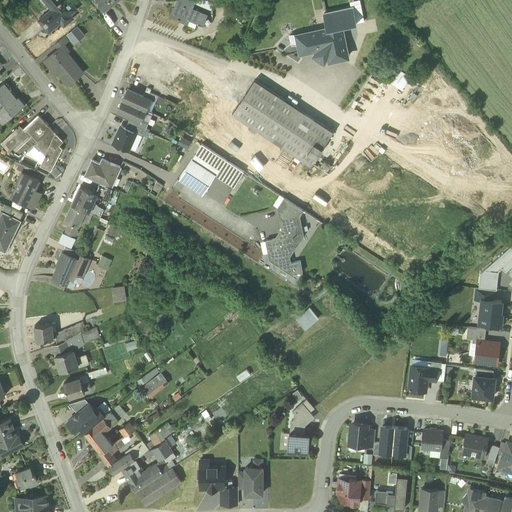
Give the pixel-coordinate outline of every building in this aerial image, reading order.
[(47,0),(53,7),(39,18),(49,30),(61,20),(64,24),(73,16),(70,13),(76,8),(69,0),(47,0)] [(116,0),(96,0),(104,9),(116,0)] [(193,0),(177,0),(174,7),(173,6),(170,14),(177,17),(177,18),(179,19),(180,18),(187,21),(190,13),(189,12),(191,6),(193,0)] [(324,11),(328,26),(341,23),(355,20),(352,5),(324,11)] [(190,13),(187,21),(201,27),(207,13),(191,6),(189,12),(190,13)] [(328,26),(297,33),(301,50),(315,47),(315,48),(312,54),(317,58),(320,59),(325,62),(328,57),(330,57),(330,59),(348,55),(341,23),(328,26)] [(85,34),(77,25),(65,35),(73,44),(85,34)] [(69,50),(64,44),(44,59),(52,69),(54,66),(68,83),(82,72),(66,53),(69,50)] [(333,130),(255,79),(232,112),(233,112),(232,113),(310,164),(333,130)] [(11,92),(3,83),(0,85),(0,119),(3,122),(24,105),(18,97),(13,101),(8,94),(11,92)] [(143,95),(128,88),(123,99),(145,109),(150,99),(143,95)] [(158,96),(145,90),(143,95),(150,99),(156,101),(158,96)] [(145,109),(123,99),(118,109),(131,115),(141,120),(145,109)] [(21,130),(17,134),(22,139),(24,142),(31,136),(36,142),(35,144),(43,137),(36,130),(45,121),(38,114),(21,130)] [(141,120),(131,115),(128,121),(145,128),(147,123),(141,120)] [(63,141),(45,121),(36,130),(43,137),(35,144),(45,154),(40,165),(50,169),(51,169),(54,163),(62,148),(58,145),(63,141)] [(145,128),(128,121),(126,127),(137,132),(137,133),(142,135),(145,128)] [(126,127),(121,125),(113,143),(129,150),(137,133),(137,132),(126,127)] [(18,126),(2,141),(10,151),(13,153),(14,152),(12,149),(22,139),(17,134),(21,130),(18,126)] [(244,171),(202,143),(192,158),(216,173),(234,185),(244,171)] [(111,162),(102,158),(100,163),(92,159),(85,174),(100,181),(111,186),(120,166),(111,162)] [(216,173),(192,158),(179,178),(203,193),(216,173)] [(31,167),(20,161),(16,168),(23,171),(23,172),(24,173),(27,174),(31,167)] [(64,167),(54,163),(51,169),(50,169),(47,175),(58,180),(64,167)] [(27,174),(24,173),(18,186),(17,185),(11,197),(34,208),(39,198),(32,194),(39,180),(27,174)] [(111,186),(100,181),(95,192),(97,193),(96,195),(107,199),(113,187),(111,186)] [(95,192),(80,185),(72,204),(85,210),(90,212),(96,195),(97,193),(95,192)] [(302,209),(285,198),(278,208),(280,219),(299,215),(302,209)] [(13,207),(5,203),(1,212),(6,214),(8,215),(13,207)] [(85,210),(72,204),(65,219),(70,221),(78,225),(85,210)] [(24,212),(13,207),(8,215),(20,221),(24,212)] [(6,214),(2,223),(0,222),(0,247),(5,250),(20,221),(8,215),(6,214)] [(299,215),(280,219),(282,228),(275,238),(266,240),(270,258),(292,273),(290,262),(287,246),(294,235),(302,234),(302,233),(299,215)] [(78,225),(70,221),(65,230),(74,234),(78,225)] [(109,229),(120,235),(123,230),(111,224),(109,229)] [(72,237),(62,233),(58,242),(68,246),(72,237)] [(511,244),(484,269),(498,271),(499,270),(502,267),(505,271),(511,265),(511,244)] [(76,251),(66,246),(63,252),(73,256),(74,256),(76,251)] [(63,252),(62,251),(58,260),(60,261),(52,277),(67,284),(70,276),(73,277),(75,272),(81,275),(89,257),(82,253),(79,259),(74,256),(73,256),(63,252)] [(102,254),(100,265),(110,267),(112,256),(102,254)] [(300,260),(290,262),(292,273),(302,271),(300,260)] [(498,271),(484,269),(480,272),(478,287),(494,289),(496,289),(498,271)] [(126,283),(113,285),(115,299),(128,298),(126,283)] [(478,287),(476,287),(475,298),(482,299),(482,297),(493,299),(494,289),(478,287)] [(493,299),(482,297),(482,299),(479,321),(501,324),(502,313),(500,313),(502,300),(493,299)] [(320,319),(311,307),(295,319),(304,331),(320,319)] [(52,322),(34,325),(36,340),(56,337),(57,337),(56,333),(56,330),(53,330),(52,322)] [(83,322),(56,333),(57,337),(56,337),(57,343),(65,340),(81,332),(85,330),(85,329),(83,322)] [(486,328),(468,326),(466,337),(484,339),(486,328)] [(96,327),(81,332),(84,341),(99,336),(96,327)] [(65,340),(69,350),(73,349),(84,341),(81,332),(65,340)] [(448,352),(448,338),(440,337),(440,351),(448,352)] [(129,348),(140,345),(138,338),(127,342),(129,348)] [(57,343),(52,345),(55,354),(69,350),(65,340),(57,343)] [(498,343),(479,341),(478,341),(478,342),(479,342),(477,354),(475,354),(474,361),(482,362),(482,360),(496,361),(498,343)] [(69,350),(55,354),(61,370),(76,364),(78,364),(76,357),(73,349),(69,350)] [(85,353),(76,357),(78,364),(76,364),(77,366),(89,362),(85,353)] [(442,361),(428,359),(427,366),(428,366),(428,367),(437,368),(441,369),(442,361)] [(427,366),(412,364),(409,388),(426,390),(427,378),(428,367),(428,366),(427,366)] [(437,368),(428,367),(427,378),(436,379),(437,368)] [(493,369),(476,367),(475,374),(493,376),(493,369)] [(161,371),(142,385),(147,392),(166,378),(161,371)] [(493,376),(475,374),(473,394),(492,396),(495,377),(493,376)] [(80,377),(64,381),(68,396),(84,391),(84,389),(91,387),(89,380),(82,382),(80,377)] [(85,398),(69,403),(77,412),(89,403),(85,398)] [(77,412),(68,420),(76,430),(82,426),(85,431),(105,415),(105,414),(104,415),(98,407),(98,406),(94,409),(89,402),(89,403),(77,412)] [(120,415),(127,410),(121,402),(114,407),(120,415)] [(314,415),(302,402),(293,410),(295,413),(304,424),(314,415)] [(105,415),(111,423),(118,417),(111,409),(105,415)] [(304,424),(295,413),(294,419),(292,419),(291,431),(303,432),(304,424)] [(85,431),(102,451),(114,443),(115,442),(112,439),(103,429),(111,423),(105,415),(85,431)] [(169,420),(149,434),(156,444),(165,438),(164,436),(180,424),(175,416),(169,420)] [(14,428),(10,418),(0,421),(0,435),(1,436),(4,443),(0,445),(0,448),(3,454),(23,443),(19,435),(15,437),(12,429),(14,428)] [(368,423),(354,422),(351,424),(350,433),(348,434),(347,439),(349,440),(349,442),(365,443),(367,427),(368,423)] [(395,426),(382,424),(381,441),(380,450),(392,451),(395,426)] [(407,427),(395,426),(392,451),(404,453),(405,453),(406,444),(407,427)] [(367,427),(365,443),(374,444),(374,441),(375,428),(367,427)] [(443,430),(423,428),(422,446),(424,446),(424,447),(430,448),(430,447),(441,448),(442,438),(443,430)] [(291,431),(289,431),(288,450),(297,451),(297,452),(298,452),(298,451),(308,452),(309,433),(303,432),(291,431)] [(481,436),(472,435),(472,434),(466,433),(462,452),(484,456),(488,437),(481,436)] [(102,451),(99,452),(114,471),(135,457),(136,458),(146,451),(150,448),(143,438),(125,450),(127,452),(117,459),(112,452),(118,448),(114,443),(102,451)] [(115,442),(114,443),(118,448),(125,443),(123,441),(124,441),(122,438),(115,442)] [(150,448),(146,451),(149,456),(155,451),(160,457),(172,449),(165,438),(156,444),(150,448)] [(450,439),(442,438),(441,448),(440,456),(448,457),(450,439)] [(507,443),(501,441),(497,452),(503,454),(507,443)] [(511,442),(507,441),(507,443),(503,454),(499,466),(511,470),(511,442)] [(493,443),(487,460),(494,463),(499,445),(493,443)] [(412,444),(406,444),(405,453),(404,453),(404,455),(411,456),(412,444)] [(373,461),(373,451),(365,451),(365,460),(373,461)] [(163,457),(151,465),(158,475),(169,467),(163,457)] [(135,458),(129,462),(133,467),(133,468),(139,464),(135,458)] [(208,459),(200,459),(201,486),(208,486),(208,488),(217,488),(217,486),(222,486),(225,486),(225,480),(224,465),(208,466),(208,459)] [(133,467),(129,462),(122,467),(125,473),(129,479),(137,474),(133,468),(133,467)] [(158,475),(137,488),(147,502),(182,479),(173,464),(169,467),(158,475)] [(137,474),(129,479),(135,489),(137,488),(158,475),(151,465),(137,474)] [(30,466),(16,471),(19,478),(15,479),(17,485),(21,484),(21,485),(37,479),(34,472),(32,473),(30,466)] [(263,492),(262,466),(245,466),(245,470),(246,486),(246,492),(263,492)] [(407,475),(397,474),(395,491),(388,491),(387,502),(392,502),(394,502),(394,506),(404,507),(407,475)] [(361,478),(349,477),(349,480),(339,480),(338,490),(339,493),(345,500),(347,502),(359,503),(359,496),(361,478)] [(371,479),(361,478),(359,496),(369,497),(371,479)] [(225,486),(222,486),(222,502),(239,502),(239,486),(239,485),(232,486),(225,486)] [(439,489),(422,487),(420,508),(437,510),(437,502),(439,489)] [(395,491),(376,489),(375,501),(392,503),(392,502),(387,502),(388,491),(395,491)] [(484,491),(473,489),(472,493),(467,492),(467,493),(463,498),(467,501),(465,511),(470,511),(497,511),(500,511),(501,511),(503,503),(499,502),(500,499),(483,496),(484,491)] [(33,493),(30,493),(29,496),(21,496),(22,510),(24,510),(23,511),(46,511),(47,510),(48,510),(47,502),(46,502),(45,494),(35,495),(34,494),(33,493)] [(509,511),(511,499),(511,497),(505,496),(503,503),(501,511),(509,511)]
